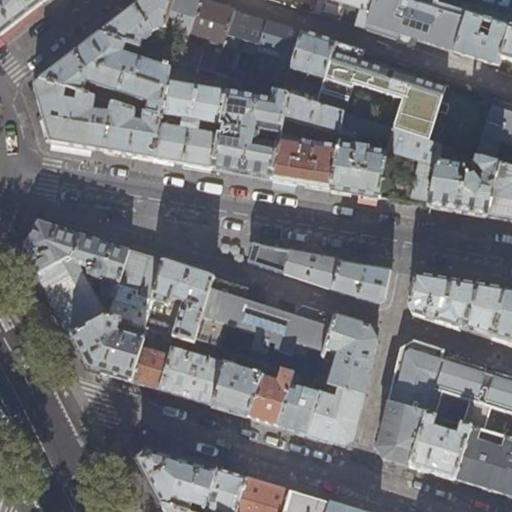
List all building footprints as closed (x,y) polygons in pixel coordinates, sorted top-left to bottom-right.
[(0,0),(0,37),(39,7),(47,0),(0,0)] [(146,0),(133,10),(100,36),(127,44),(141,49),(143,41),(148,43),(153,37),(152,34),(165,30),(174,0),(146,0)] [(196,0),(174,0),(165,30),(177,33),(169,59),(174,60),(183,63),(202,2),(196,0)] [(316,0),(313,14),(320,16),(324,0),(316,0)] [(340,23),(344,6),(361,11),(355,27),(364,30),(371,0),(324,0),(320,16),(340,23)] [(432,6),(411,0),(371,0),(364,30),(386,37),(414,46),(421,43),(433,46),(454,53),(466,17),(432,6)] [(216,6),(202,2),(183,63),(198,68),(203,54),(203,53),(203,52),(203,51),(202,49),(195,47),(198,36),(219,43),(210,71),(213,73),(216,74),(235,12),(216,6)] [(250,17),(235,12),(216,74),(232,79),(243,82),(249,84),(256,61),(259,62),(268,22),(250,17)] [(486,23),(466,17),(454,53),(476,59),(498,66),(501,58),(509,30),(492,25),(488,39),(476,35),(478,26),(484,28),(486,23)] [(268,22),(259,62),(264,48),(278,52),(276,59),(281,61),(279,68),(277,67),(270,91),(274,93),(284,96),(289,77),(291,70),(302,33),(286,28),(268,22)] [(511,31),(509,30),(501,58),(511,61),(511,31)] [(319,38),(302,33),(291,70),(325,80),(336,44),(319,38)] [(127,44),(100,36),(76,55),(42,81),(84,95),(88,84),(144,102),(141,112),(146,114),(162,119),(169,85),(171,73),(174,60),(169,59),(168,58),(165,69),(124,56),(127,44)] [(355,50),(336,44),(325,80),(323,87),(316,107),(343,115),(354,119),(362,90),(394,100),(385,129),(392,131),(429,144),(439,112),(447,114),(450,106),(442,103),(446,88),(419,79),(386,69),(362,61),(365,52),(355,50)] [(213,73),(210,71),(198,68),(183,63),(174,60),(171,73),(211,79),(213,73)] [(264,64),(259,62),(256,61),(249,84),(263,89),(264,82),(252,79),(254,72),(261,74),(264,64)] [(323,87),(289,77),(284,96),(288,97),(316,107),(323,87)] [(241,89),(243,82),(232,79),(230,87),(241,89)] [(84,95),(42,81),(35,86),(52,142),(98,150),(154,160),(162,119),(146,114),(145,124),(135,122),(137,112),(113,104),(111,115),(93,112),(96,99),(84,95)] [(154,160),(184,165),(214,170),(229,95),(169,85),(162,119),(154,160)] [(229,93),(229,95),(214,170),(243,175),(272,180),(275,162),(253,156),(256,139),(278,143),(288,97),(284,96),(274,93),(273,101),(229,93)] [(316,107),(288,97),(278,143),(275,162),(272,180),(301,185),(332,191),(338,148),(292,140),(295,124),(340,135),(343,115),(316,107)] [(511,106),(495,101),(477,158),(500,166),(508,168),(511,157),(511,153),(500,150),(504,136),(511,138),(511,106)] [(386,166),(387,160),(388,152),(392,131),(354,119),(343,115),(340,135),(338,148),(332,191),(352,194),(380,199),(386,166)] [(429,144),(392,131),(388,152),(420,162),(416,184),(395,180),(390,201),(400,202),(430,208),(441,148),(429,144)] [(441,147),(441,148),(430,208),(457,212),(488,217),(500,166),(477,158),(476,157),(472,170),(477,174),(476,177),(468,178),(465,175),(466,169),(466,168),(466,167),(454,165),(454,163),(455,163),(456,155),(456,150),(441,147)] [(511,169),(508,168),(500,166),(488,217),(511,221),(511,169)] [(26,254),(71,337),(108,318),(129,251),(94,240),(39,222),(24,250),(26,254)] [(257,266),(285,275),(292,253),(280,250),(255,246),(250,263),(257,266)] [(145,329),(148,321),(153,302),(164,262),(143,255),(129,251),(108,318),(145,329)] [(317,257),(292,253),(285,275),(309,282),(333,290),(341,264),(342,261),(317,257)] [(148,321),(145,329),(148,330),(177,339),(194,344),(213,278),(184,269),(164,262),(153,302),(167,307),(177,301),(182,302),(186,303),(177,331),(173,329),(173,328),(148,321)] [(366,268),(341,264),(333,290),(358,298),(377,304),(386,299),(388,288),(391,272),(366,268)] [(480,287),(416,276),(412,294),(410,306),(414,316),(461,331),(462,326),(465,327),(488,334),(487,339),(493,341),(507,292),(480,287)] [(234,285),(213,278),(194,344),(206,348),(219,352),(227,326),(234,328),(234,330),(256,337),(268,295),(234,285)] [(511,292),(507,292),(493,341),(511,347),(511,292)] [(308,308),(268,295),(256,337),(248,361),(252,362),(265,366),(283,372),(291,348),(317,357),(316,361),(322,363),(326,350),(336,317),(308,308)] [(352,323),(336,317),(326,350),(339,354),(330,386),(341,390),(364,397),(369,371),(375,341),(369,328),(352,323)] [(145,329),(108,318),(71,337),(89,370),(131,382),(148,330),(145,329)] [(177,339),(148,330),(131,382),(161,392),(174,350),(177,339)] [(511,382),(500,379),(475,372),(447,363),(443,361),(446,352),(413,342),(400,349),(394,377),(388,404),(426,416),(431,417),(438,394),(464,402),(457,425),(462,427),(471,430),(482,433),(488,409),(511,416),(511,427),(508,441),(511,442),(511,382)] [(230,355),(219,352),(206,348),(202,358),(174,350),(161,392),(214,408),(230,355)] [(237,358),(230,355),(214,408),(249,418),(265,366),(252,362),(248,373),(240,370),(238,375),(233,373),(237,358)] [(283,372),(265,366),(249,418),(278,427),(293,375),(283,372)] [(319,372),(306,368),(303,378),(308,380),(316,382),(319,372)] [(303,378),(293,375),(278,427),(306,435),(319,395),(305,390),(308,380),(303,378)] [(328,391),(321,389),(319,395),(306,435),(346,447),(354,442),(358,425),(364,397),(341,390),(339,400),(326,396),(328,391)] [(426,416),(388,404),(382,428),(378,449),(384,459),(410,467),(421,431),(412,428),(415,418),(424,421),(426,416)] [(431,417),(426,416),(424,421),(421,431),(410,467),(455,481),(471,430),(462,427),(458,437),(433,430),(437,419),(431,417)] [(482,433),(471,430),(455,481),(499,494),(511,452),(511,451),(511,442),(508,441),(506,440),(503,450),(485,445),(488,435),(482,433)] [(217,472),(148,451),(137,461),(162,506),(180,511),(189,511),(192,505),(198,507),(196,511),(204,511),(205,510),(217,472)] [(511,452),(499,494),(511,497),(511,452)] [(236,511),(247,481),(217,472),(205,510),(211,511),(236,511)] [(285,511),(291,494),(247,481),(236,511),(285,511)] [(328,511),(331,506),(291,494),(285,511),(180,511),(162,506),(164,511),(328,511)]
